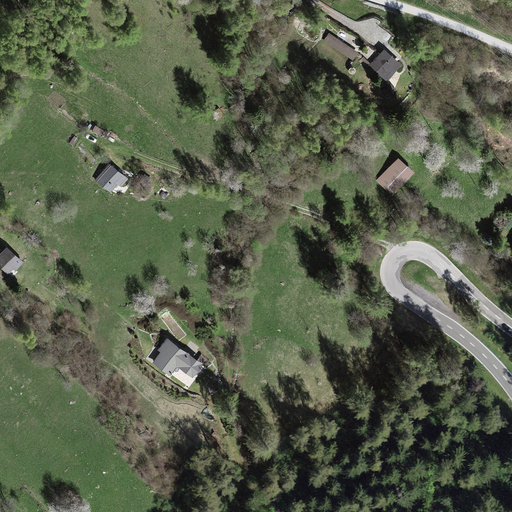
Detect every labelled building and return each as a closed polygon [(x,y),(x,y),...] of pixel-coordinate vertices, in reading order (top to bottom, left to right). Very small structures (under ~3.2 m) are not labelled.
[(385,48),(369,66),(387,82),(403,64),(385,48)] [(399,158),(375,183),(390,197),(414,172),(399,158)] [(125,175),(108,162),(94,180),(111,193),(125,175)] [(23,263),(7,247),(0,254),(0,268),(9,277),(23,263)] [(202,363),(166,337),(149,361),(168,375),(176,365),(192,376),(202,363)]
